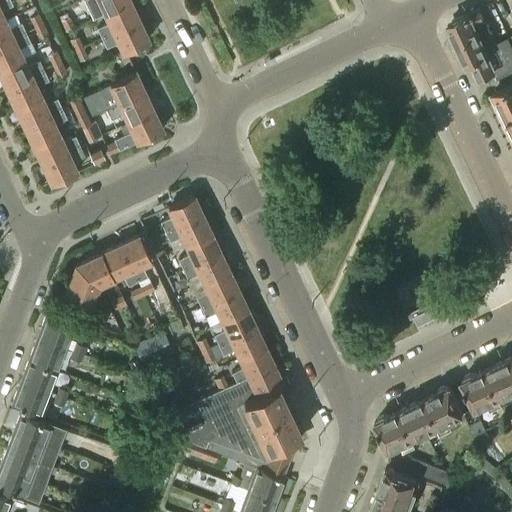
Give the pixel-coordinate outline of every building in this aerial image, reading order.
[(0,0),(0,20),(5,18),(1,9),(13,4),(10,0),(0,0)] [(129,0),(98,0),(100,2),(88,8),(93,18),(104,12),(129,0)] [(130,0),(129,0),(104,12),(109,21),(97,27),(101,37),(139,19),(130,0)] [(450,27),(458,44),(474,37),(472,33),(488,26),(479,7),(452,20),(450,27)] [(30,17),(35,27),(43,23),(38,13),(30,17)] [(60,21),(65,31),(74,27),(69,17),(60,21)] [(0,20),(0,43),(26,31),(21,21),(9,27),(5,18),(0,20)] [(149,38),(139,19),(101,37),(106,46),(118,41),(123,51),(149,38)] [(43,23),(35,27),(40,37),(48,33),(43,23)] [(474,37),(458,44),(466,62),(472,59),(498,48),(495,43),(488,26),(472,33),(474,37)] [(0,66),(23,56),(18,47),(30,41),(26,31),(0,43),(0,66)] [(69,40),(74,49),(82,46),(78,36),(69,40)] [(498,48),(472,59),(480,76),(486,73),(489,80),(511,68),(511,47),(507,37),(495,43),(498,48)] [(87,56),(82,46),(74,49),(79,59),(87,56)] [(53,64),(61,60),(56,51),(48,55),(53,64)] [(0,66),(0,74),(6,87),(44,69),(39,59),(27,65),(23,56),(0,66)] [(66,70),(61,60),(53,64),(57,74),(66,70)] [(6,87),(15,106),(41,93),(36,84),(48,79),(44,69),(6,87)] [(102,98),(106,108),(144,90),(135,70),(109,83),(114,92),(102,98)] [(511,81),(493,91),(506,117),(511,113),(511,81)] [(153,109),(144,90),(106,108),(111,118),(123,112),(127,121),(153,109)] [(45,102),(41,93),(15,106),(24,125),(62,106),(57,97),(45,102)] [(69,97),(73,107),(81,103),(77,94),(69,97)] [(86,113),(81,103),(73,107),(78,117),(86,113)] [(24,125),(33,143),(59,131),(54,122),(66,116),(62,106),(24,125)] [(163,128),(153,109),(127,121),(131,130),(113,138),(115,141),(105,145),(109,154),(163,128)] [(78,117),(82,126),(90,122),(86,113),(78,117)] [(95,120),(90,122),(82,126),(89,139),(101,133),(95,120)] [(33,143),(42,162),(80,144),(75,134),(63,140),(59,131),(33,143)] [(85,155),(80,144),(42,162),(51,182),(77,169),(73,160),(85,155)] [(100,148),(94,151),(90,153),(94,161),(104,156),(100,148)] [(160,221),(165,230),(202,213),(193,193),(167,205),(172,215),(160,221)] [(211,231),(202,213),(165,230),(169,240),(168,241),(173,250),(186,243),(211,231)] [(220,250),(211,231),(186,243),(190,252),(178,258),(183,268),(220,250)] [(139,233),(119,242),(137,280),(147,275),(141,263),(151,258),(139,233)] [(128,284),(137,280),(119,242),(100,252),(112,277),(122,272),(128,284)] [(229,269),(220,250),(183,268),(176,271),(179,278),(186,274),(187,278),(186,279),(190,287),(191,287),(229,269)] [(100,252),(75,264),(97,284),(112,277),(100,252)] [(86,314),(97,284),(75,264),(64,295),(76,299),(73,309),(86,314)] [(191,287),(200,306),(238,288),(229,269),(191,287)] [(174,274),(167,277),(171,284),(177,281),(174,274)] [(424,274),(396,288),(404,306),(432,293),(424,274)] [(140,285),(144,294),(154,290),(150,280),(140,285)] [(135,299),(144,294),(140,285),(131,290),(135,299)] [(247,307),(238,288),(200,306),(205,315),(217,310),(222,318),(247,307)] [(121,294),(111,299),(115,308),(125,303),(121,294)] [(410,318),(411,318),(415,316),(418,323),(424,320),(426,324),(432,321),(431,317),(436,314),(433,307),(438,305),(435,300),(407,313),(410,318)] [(247,307),(222,318),(226,328),(213,334),(218,343),(256,325),(247,307)] [(98,308),(94,316),(105,320),(108,311),(98,308)] [(45,312),(37,335),(65,346),(74,323),(45,312)] [(264,344),(256,325),(218,343),(223,353),(235,347),(239,356),(264,344)] [(164,331),(156,334),(161,344),(168,340),(164,331)] [(161,344),(156,334),(149,337),(153,347),(161,344)] [(65,346),(37,335),(28,358),(57,368),(65,346)] [(146,350),(153,347),(149,337),(142,341),(146,350)] [(196,342),(201,351),(210,347),(205,338),(196,342)] [(161,344),(165,353),(172,350),(168,340),(161,344)] [(76,341),(73,349),(83,352),(85,345),(76,341)] [(146,350),(142,341),(134,344),(139,353),(146,350)] [(153,347),(158,357),(165,353),(161,344),(153,347)] [(231,371),(236,381),(273,363),(264,344),(239,356),(244,365),(231,371)] [(153,347),(146,350),(150,360),(158,357),(153,347)] [(214,357),(210,347),(201,351),(205,361),(214,357)] [(80,360),(83,352),(73,349),(71,357),(80,360)] [(139,353),(143,363),(150,360),(146,350),(139,353)] [(511,355),(502,360),(509,375),(506,376),(511,389),(511,388),(511,355)] [(136,357),(127,361),(134,374),(143,369),(136,357)] [(20,380),(49,391),(57,368),(28,358),(20,380)] [(499,395),(511,389),(506,376),(509,375),(502,360),(474,374),(471,372),(464,376),(464,379),(462,380),(475,407),(489,400),(491,404),(501,399),(499,395)] [(273,363),(236,381),(228,385),(218,389),(165,414),(171,427),(169,428),(171,434),(181,437),(219,451),(245,460),(282,474),(291,448),(287,439),(289,439),(291,443),(294,442),(292,437),(302,432),(279,384),(283,382),(273,363)] [(179,383),(176,374),(167,377),(171,386),(179,383)] [(214,379),(218,389),(228,385),(223,375),(214,379)] [(20,380),(11,403),(40,413),(49,391),(20,380)] [(438,391),(410,404),(417,419),(419,418),(425,430),(438,424),(440,428),(450,423),(448,419),(463,412),(450,385),(449,386),(446,384),(439,388),(438,391)] [(58,393),(57,394),(65,397),(68,389),(59,386),(56,393),(58,393)] [(58,393),(56,393),(53,401),(63,405),(65,397),(57,394),(58,393)] [(378,420),(375,421),(388,448),(402,441),(404,445),(415,440),(413,436),(425,430),(419,418),(417,419),(410,404),(388,415),(385,413),(378,417),(378,420)] [(64,428),(20,411),(13,429),(58,446),(64,428)] [(485,428),(481,420),(469,425),(473,434),(485,428)] [(489,436),(488,435),(485,428),(473,434),(477,442),(489,436)] [(13,429),(6,447),(51,464),(58,446),(13,429)] [(178,445),(203,455),(215,459),(219,451),(181,437),(178,445)] [(6,447),(0,463),(0,465),(44,482),(51,464),(6,447)] [(115,465),(114,467),(126,472),(132,452),(121,447),(118,455),(113,453),(110,463),(115,465)] [(411,469),(415,457),(408,454),(404,466),(411,469)] [(481,466),(486,470),(492,463),(481,455),(476,462),(481,466)] [(411,469),(418,472),(423,460),(415,457),(411,469)] [(283,475),(282,474),(245,460),(239,476),(233,474),(230,482),(247,488),(275,498),(283,475)] [(418,472),(426,474),(430,463),(423,460),(418,472)] [(474,476),(481,466),(476,462),(475,461),(467,471),(474,476)] [(438,466),(430,463),(426,474),(433,477),(438,466)] [(502,472),(492,463),(486,470),(497,478),(502,472)] [(0,485),(37,500),(44,482),(0,465),(0,485)] [(386,466),(373,502),(388,508),(389,506),(402,511),(403,509),(407,511),(414,491),(410,490),(415,477),(386,466)] [(433,477),(441,480),(445,469),(438,466),(433,477)] [(121,487),(126,472),(114,467),(109,482),(121,487)] [(453,471),(445,469),(441,480),(449,483),(453,471)] [(474,476),(467,471),(460,481),(466,487),(471,480),(474,476)] [(503,473),(497,478),(504,488),(511,483),(503,473)] [(269,511),(275,498),(247,488),(239,510),(242,511),(269,511)] [(0,490),(0,511),(4,511),(11,495),(0,490)] [(431,493),(426,506),(434,508),(438,496),(431,493)] [(76,495),(73,504),(85,508),(88,500),(76,495)] [(109,506),(112,499),(104,496),(101,503),(109,506)] [(222,504),(232,508),(235,500),(225,496),(222,504)] [(457,510),(462,511),(465,511),(471,499),(463,496),(457,510)] [(401,511),(402,511),(389,506),(388,508),(373,502),(369,511),(401,511)] [(101,511),(106,511),(109,506),(101,503),(98,511),(101,511)]
